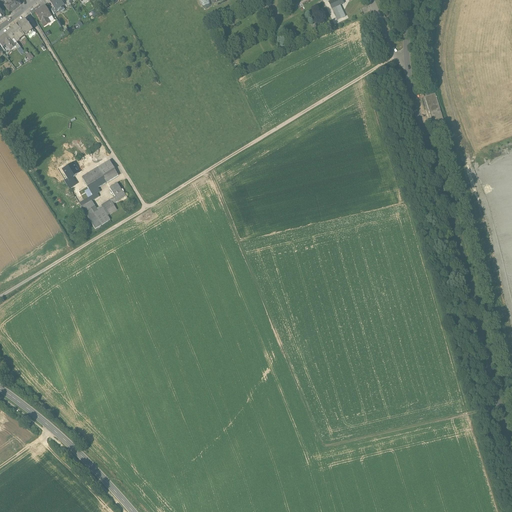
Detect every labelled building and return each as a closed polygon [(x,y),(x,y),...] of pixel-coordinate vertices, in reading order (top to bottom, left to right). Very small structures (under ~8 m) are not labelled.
[(4,0),(2,2),(9,12),(20,4),(16,0),(4,0)] [(56,11),(65,5),(64,4),(61,0),(49,0),(49,1),(54,8),(56,11)] [(335,0),(328,3),(331,10),(340,6),(344,4),(342,0),(335,0)] [(45,6),(35,13),(41,23),(44,27),(50,23),(47,18),(50,16),(45,6)] [(345,17),(340,6),(331,10),(336,21),(345,17)] [(24,20),(16,26),(24,36),(27,34),(26,33),(31,29),(24,20)] [(24,36),(16,26),(8,32),(16,42),(19,40),(18,39),(23,36),(24,37),(24,36)] [(18,45),(16,42),(8,32),(0,37),(0,42),(4,47),(7,44),(11,50),(18,45)] [(440,111),(430,115),(434,127),(444,124),(440,111)] [(95,190),(118,176),(110,161),(82,178),(88,187),(92,184),(95,190)] [(73,164),(63,170),(68,179),(70,178),(79,172),(73,164)] [(70,178),(68,179),(65,181),(70,190),(77,186),(72,179),(70,178)] [(100,197),(95,190),(92,184),(88,187),(93,195),(78,204),(81,208),(82,208),(92,202),(100,197)] [(115,198),(111,200),(113,205),(119,201),(121,204),(127,200),(121,192),(122,191),(118,184),(109,189),(115,198)] [(103,205),(109,215),(117,210),(113,205),(111,200),(103,205)] [(94,214),(103,208),(102,206),(96,210),(92,202),(82,208),(95,230),(101,226),(94,214)] [(110,220),(103,208),(94,214),(101,226),(110,220)]
